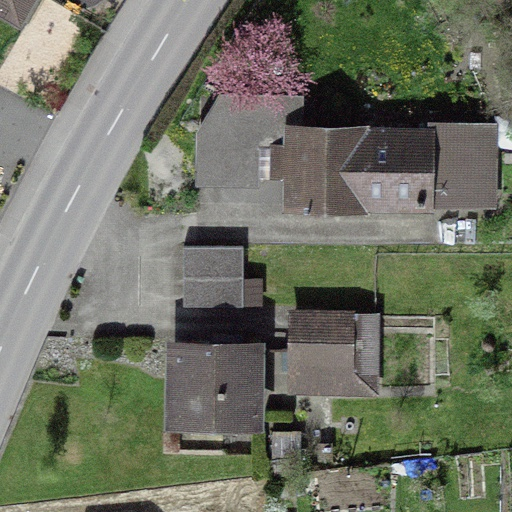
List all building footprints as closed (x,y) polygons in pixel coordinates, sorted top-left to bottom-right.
[(0,0),(0,5),(14,14),(21,0),(0,0)] [(202,184),(265,185),(266,103),(204,102),(202,184)] [(287,207),(494,210),(495,134),(288,131),(287,207)] [(180,308),(240,308),(240,249),(180,249),(180,308)] [(290,315),(291,393),(365,393),(364,314),(290,315)] [(173,348),(172,423),(251,423),(251,350),(237,349),(237,337),(221,337),(221,349),(173,348)]
